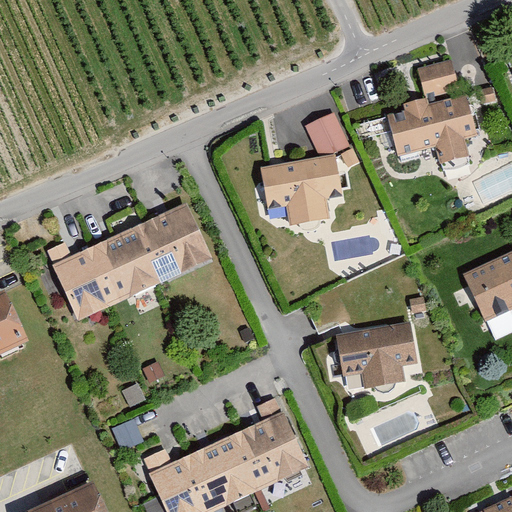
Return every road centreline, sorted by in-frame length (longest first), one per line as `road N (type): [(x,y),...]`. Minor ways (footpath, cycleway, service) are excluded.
road 1 (residential): [(0,219),(365,63)]
road 2 (residential): [(365,63),(511,1)]
